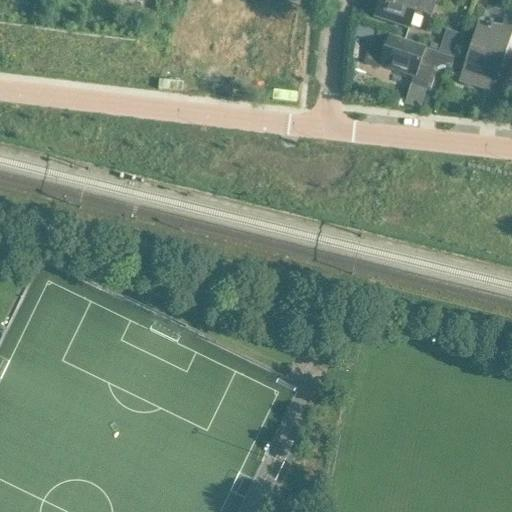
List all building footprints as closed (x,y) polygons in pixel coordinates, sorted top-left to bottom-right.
[(435,0),(380,0),(374,19),(409,30),(416,11),(431,15),(435,0)] [(239,7),(235,37),(250,39),(251,37),(274,41),(278,12),(239,7)] [(511,72),(511,26),(503,24),(502,27),(478,25),(459,82),(493,93),(501,69),(511,72)] [(184,34),(179,72),(200,75),(205,36),(184,34)] [(450,70),(454,59),(378,34),(372,52),(369,51),(364,65),(379,70),(380,68),(413,79),(411,86),(430,93),(438,70),(443,68),(450,70)] [(250,39),(245,76),(276,80),(281,41),(274,41),(251,37),(250,39)] [(309,344),(303,342),(300,354),(307,356),(309,344)]
